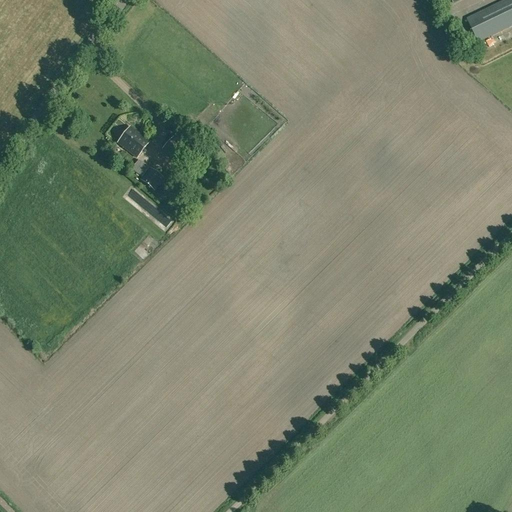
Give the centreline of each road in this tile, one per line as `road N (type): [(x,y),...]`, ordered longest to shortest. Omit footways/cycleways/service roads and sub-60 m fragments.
road 1 (unclassified): [(229,511),(511,234)]
road 2 (unclassified): [(0,166),(123,0)]
